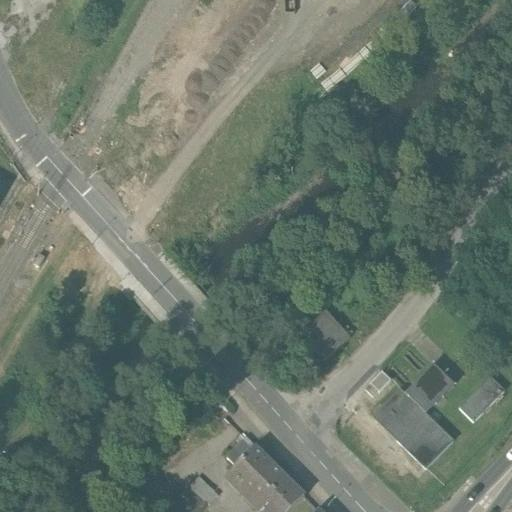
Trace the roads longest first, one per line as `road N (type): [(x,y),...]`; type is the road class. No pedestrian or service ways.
road 1 (secondary): [(283,423),(35,146),(0,82)]
road 2 (unclassified): [(416,302),(283,423)]
